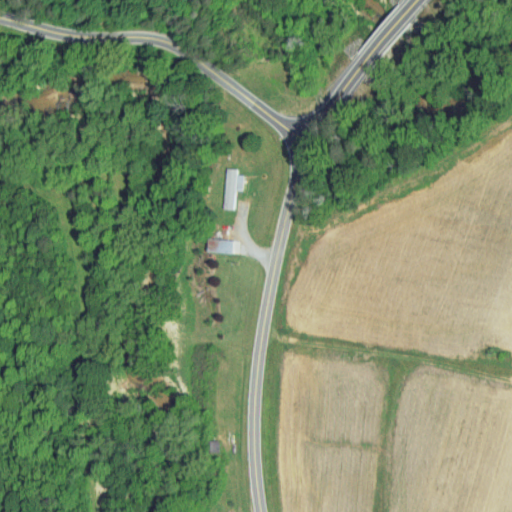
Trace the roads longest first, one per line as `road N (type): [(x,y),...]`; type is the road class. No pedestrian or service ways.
road 1 (residential): [(260,511),(254,406),(263,326),(309,142)]
road 2 (residential): [(0,16),(63,34),(174,44),(309,142)]
road 3 (residential): [(309,142),(416,0)]
